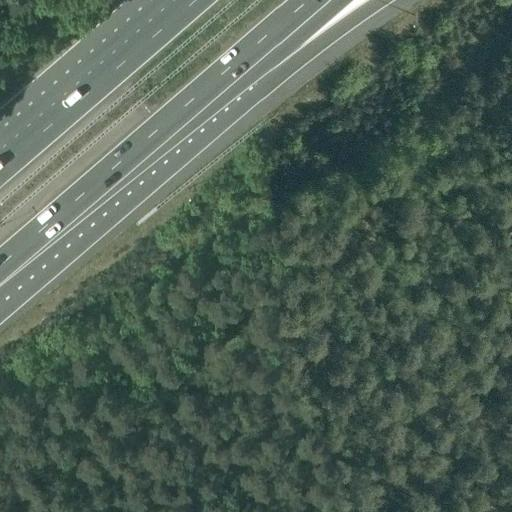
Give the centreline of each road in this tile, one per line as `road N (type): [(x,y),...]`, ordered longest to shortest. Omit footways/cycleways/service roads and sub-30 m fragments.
road 1 (motorway): [(0,274),(251,59)]
road 2 (motorway): [(184,0),(0,159)]
road 3 (motorway): [(251,59),(376,0)]
